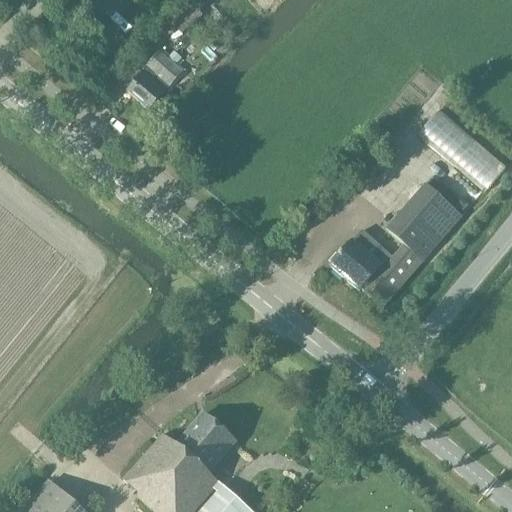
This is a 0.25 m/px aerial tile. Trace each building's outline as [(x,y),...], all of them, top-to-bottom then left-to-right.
[(148,0),(146,3),(133,18),(149,32),(175,0),(148,0)] [(218,0),(201,0),(194,7),(202,15),(218,0)] [(123,47),(111,36),(87,63),(98,74),(123,47)] [(173,54),(166,61),(174,68),(181,61),(173,54)] [(159,55),(126,93),(149,113),(166,92),(153,81),(155,78),(169,90),(183,74),(174,68),(166,61),(159,55)] [(411,239),(429,254),(457,220),(422,191),(394,225),(385,234),(402,249),(411,239)] [(382,308),(429,254),(411,239),(402,249),(393,260),(361,232),(350,244),(328,269),(351,288),(358,294),(368,282),(371,285),(364,293),(382,308)] [(163,440),(123,485),(138,499),(136,501),(148,511),(197,511),(208,501),(212,504),(205,511),(244,511),(223,493),(222,494),(217,490),(219,489),(207,479),(235,448),(202,419),(175,450),(163,440)] [(78,511),(49,486),(27,511),(78,511)]
